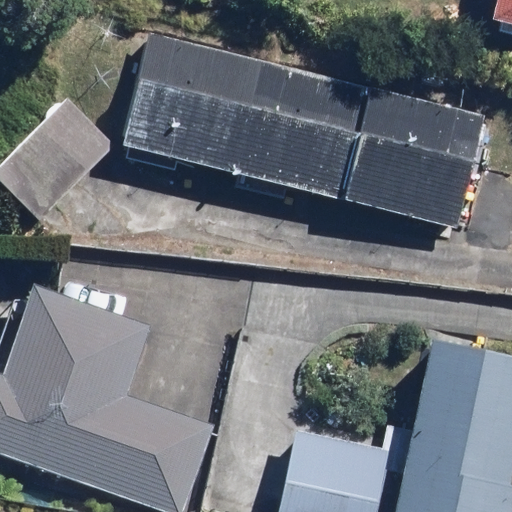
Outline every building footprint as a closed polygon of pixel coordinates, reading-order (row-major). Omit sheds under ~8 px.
[(511,0),(504,0),(498,31),(511,34),(511,0)] [(485,111),(146,27),(118,142),(456,226),(485,111)] [(112,138),(60,93),(0,160),(0,180),(42,217),(112,138)] [(0,362),(0,445),(172,511),(185,511),(220,422),(128,386),(152,323),(43,281),(10,366),(0,362)] [(511,511),(511,343),(432,329),(397,511),(511,511)] [(375,511),(389,445),(294,424),(275,511),(375,511)]
